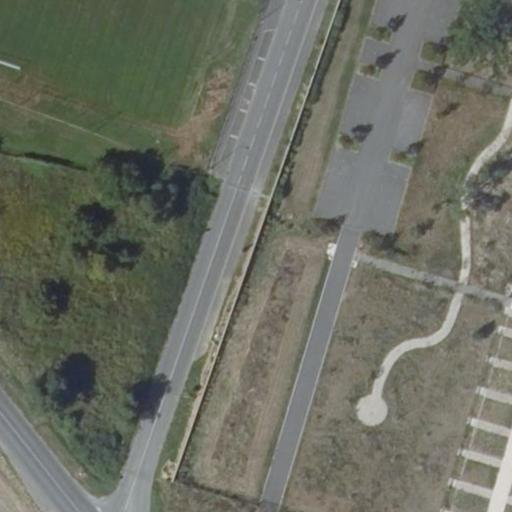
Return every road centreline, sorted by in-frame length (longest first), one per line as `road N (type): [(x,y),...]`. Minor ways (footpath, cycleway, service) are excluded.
road 1 (tertiary): [(126,511),(306,0)]
road 2 (secondary): [(77,511),(0,413)]
